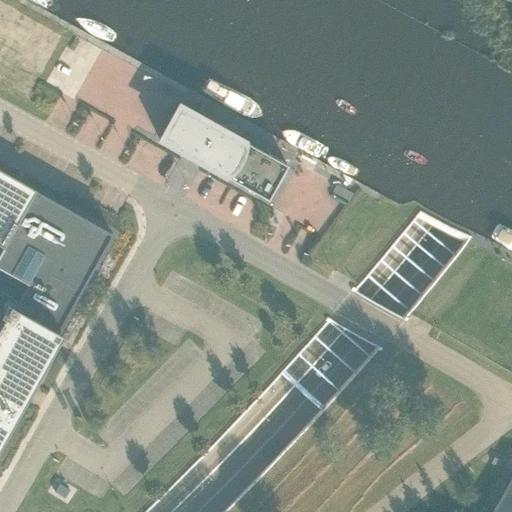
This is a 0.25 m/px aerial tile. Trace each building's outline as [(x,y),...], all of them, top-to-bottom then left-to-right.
[(44,21),(2,0),(0,0),(0,56),(21,67),(44,21)] [(267,198),(286,165),(177,102),(158,136),(267,198)] [(0,171),(0,324),(46,351),(112,234),(0,171)] [(0,443),(16,414),(15,413),(22,399),(20,398),(46,351),(0,324),(0,443)] [(511,511),(511,479),(492,511),(511,511)]
